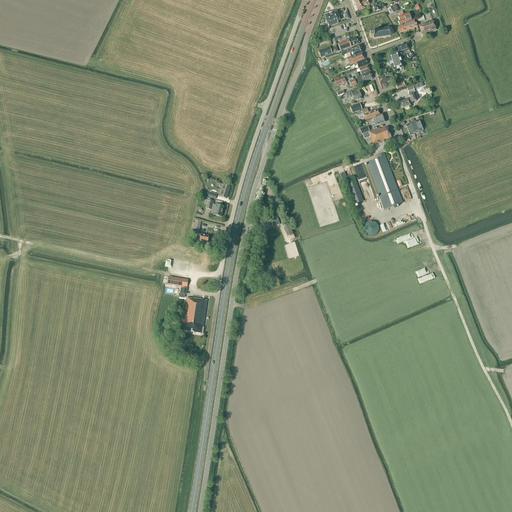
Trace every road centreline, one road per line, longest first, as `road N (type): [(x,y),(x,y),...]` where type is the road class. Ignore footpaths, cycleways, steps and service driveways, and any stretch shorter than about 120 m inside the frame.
road 1 (primary): [(191,511),(238,215),(312,0)]
road 2 (unclassified): [(199,511),(246,218),(320,0)]
road 3 (unclassified): [(304,0),(235,203),(205,378)]
road 4 (residential): [(395,138),(347,0)]
